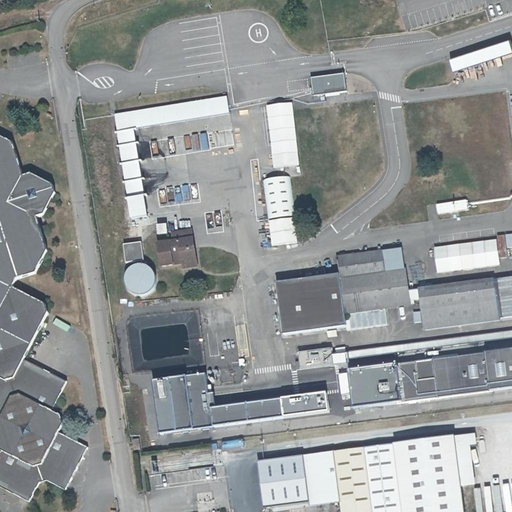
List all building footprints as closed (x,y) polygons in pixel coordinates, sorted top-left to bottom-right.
[(452,71),(511,51),(511,50),(508,39),(448,58),(452,71)] [(347,76),(314,79),(315,95),(348,91),(347,76)] [(230,98),(116,115),(133,220),(150,217),(137,129),(233,115),(230,98)] [(295,103),(269,106),(277,168),(302,165),(295,103)] [(10,142),(0,136),(0,449),(1,451),(0,452),(0,485),(29,500),(38,484),(46,481),(67,490),(87,447),(58,432),(61,426),(59,416),(52,413),(66,382),(22,358),(44,313),(43,304),(10,286),(15,278),(34,272),(45,249),(33,216),(40,214),(52,191),(50,184),(31,174),(22,176),(10,142)] [(289,179),(265,182),(269,220),(294,217),(289,179)] [(436,213),(466,211),(465,201),(435,203),(436,213)] [(296,220),(273,223),(275,246),(298,244),(296,220)] [(175,242),(162,244),(166,267),(185,264),(187,273),(200,270),(193,229),(173,232),(175,242)] [(435,272),(498,267),(496,241),(433,246),(435,272)] [(144,245),(127,247),(129,264),(146,262),(144,245)] [(511,275),(407,287),(402,245),(333,253),(336,277),(272,284),(278,335),(341,328),(340,316),(405,309),(404,304),(418,303),(421,329),(511,319),(511,275)] [(329,349),(295,353),(297,369),(330,365),(330,361),(511,338),(511,330),(329,353),(329,349)] [(511,348),(344,370),(349,406),(511,385),(511,348)] [(206,378),(155,385),(162,436),(286,419),(284,401),(211,412),(206,378)] [(473,431),(451,434),(459,487),(473,485),(468,445),(475,444),(473,431)] [(461,511),(459,487),(451,434),(301,455),(307,499),(308,506),(337,502),(338,511),(461,511)] [(307,499),(301,455),(254,461),(259,506),(307,499)]
